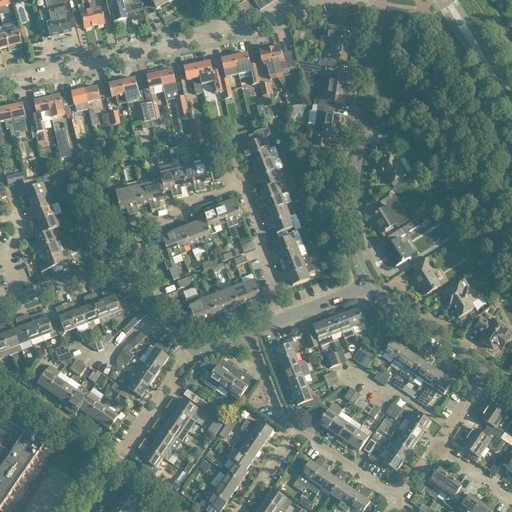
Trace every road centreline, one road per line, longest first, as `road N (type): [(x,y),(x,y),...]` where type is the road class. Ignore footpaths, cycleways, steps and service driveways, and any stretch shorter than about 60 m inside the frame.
road 1 (residential): [(370,285),(358,260),(351,198),(378,0)]
road 2 (residential): [(0,84),(223,32)]
road 3 (residential): [(78,511),(193,346)]
road 4 (residential): [(233,185),(140,222),(115,267)]
road 5 (residential): [(489,373),(370,285)]
road 6 (residential): [(280,319),(248,193),(233,185)]
road 7 (residential): [(401,501),(294,429)]
